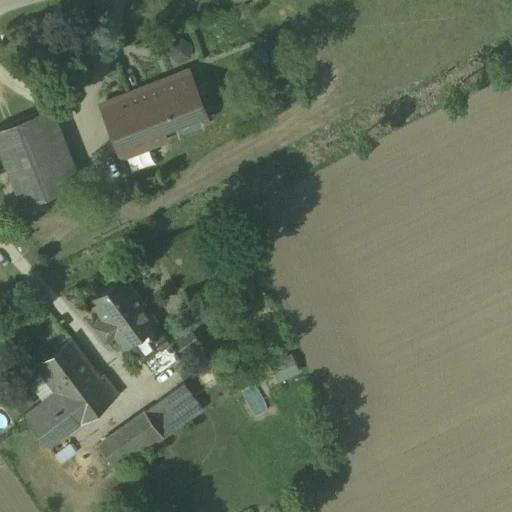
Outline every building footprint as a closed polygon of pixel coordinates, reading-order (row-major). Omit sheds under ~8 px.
[(189,73),(146,90),(161,127),(204,111),(189,73)] [(145,88),(100,105),(119,154),(164,136),(161,127),(146,90),(145,88)] [(39,111),(0,126),(0,152),(21,205),(69,187),(39,111)] [(141,302),(121,275),(90,298),(104,318),(114,332),(124,345),(155,322),(152,323),(138,304),(141,302)] [(104,318),(95,325),(105,339),(114,332),(104,318)] [(162,332),(137,350),(154,374),(179,356),(162,332)] [(70,339),(36,364),(56,391),(59,395),(93,370),(70,339)] [(273,361),(281,381),(303,371),(294,351),(273,361)] [(59,395),(56,391),(24,414),(47,446),(113,398),(98,377),(93,370),(59,395)] [(118,394),(103,374),(98,377),(113,398),(118,394)] [(184,382),(144,411),(162,437),(202,408),(184,382)] [(144,411),(98,443),(116,470),(162,437),(144,411)]
